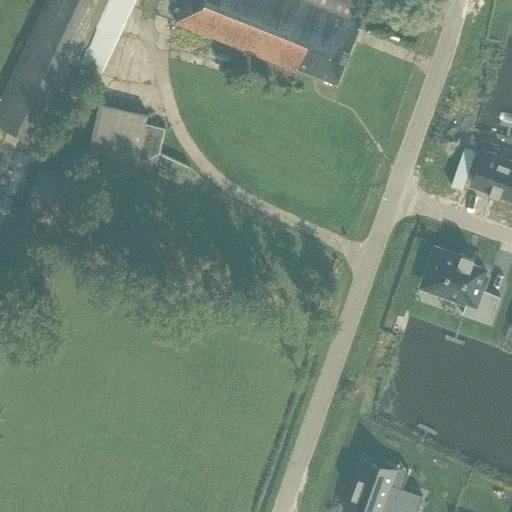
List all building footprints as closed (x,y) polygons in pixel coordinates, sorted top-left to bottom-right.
[(45,0),(0,96),(0,126),(40,145),(78,65),(100,76),(134,0),(45,0)] [(349,19),(356,0),(183,0),(175,22),(296,70),(297,67),(337,83),(360,23),(349,19)] [(89,153),(136,163),(181,185),(190,166),(161,152),(166,127),(146,123),(147,114),(100,104),(89,153)] [(511,161),(483,151),(470,184),(511,199),(511,161)] [(59,172),(41,165),(18,223),(62,241),(88,175),(62,165),(59,172)] [(431,270),(425,286),(466,301),(462,312),(490,323),(500,296),(481,289),(485,277),(482,276),(485,269),(471,264),(474,258),(473,257),(472,259),(462,255),(462,253),(461,253),(460,257),(436,248),(428,269),(431,270)] [(362,458),(343,510),(348,511),(415,511),(422,494),(391,483),(395,470),(362,458)]
